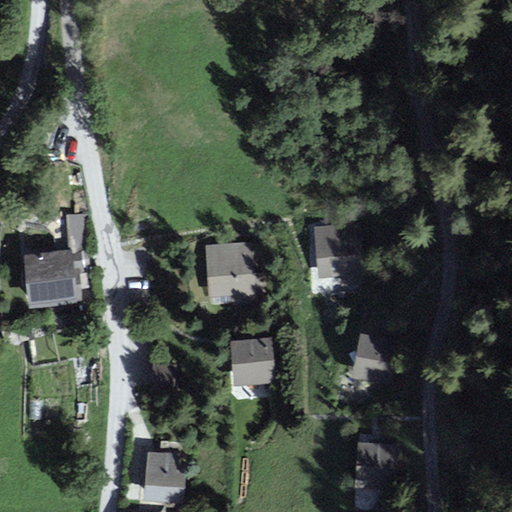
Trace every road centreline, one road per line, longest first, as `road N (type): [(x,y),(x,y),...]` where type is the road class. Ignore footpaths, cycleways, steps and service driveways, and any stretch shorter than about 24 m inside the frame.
road 1 (residential): [(68,0),(82,136),(122,317),(105,511)]
road 2 (residential): [(0,133),(29,74),(36,0)]
